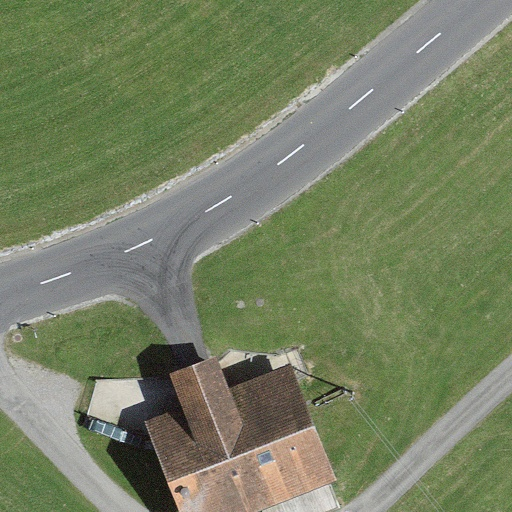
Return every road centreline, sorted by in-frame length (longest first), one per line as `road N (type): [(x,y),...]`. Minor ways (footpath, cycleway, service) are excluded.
road 1 (tertiary): [(0,294),(152,239),(220,202),(303,145),(478,0)]
road 2 (unclassified): [(511,379),(369,511)]
road 3 (unclassified): [(115,511),(0,383)]
